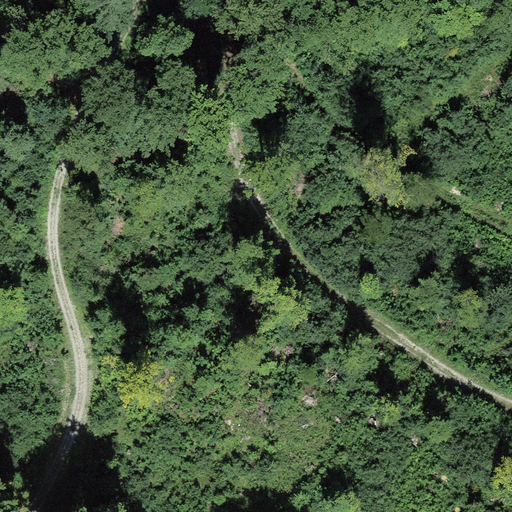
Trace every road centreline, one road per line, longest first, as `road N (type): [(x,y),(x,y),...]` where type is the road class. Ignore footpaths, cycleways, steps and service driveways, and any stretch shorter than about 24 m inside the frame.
road 1 (track): [(37,511),(83,412),(86,338),(54,253),(63,159),(143,0)]
road 2 (track): [(511,400),(462,380),(321,280),(274,235),(226,111),(244,0)]
